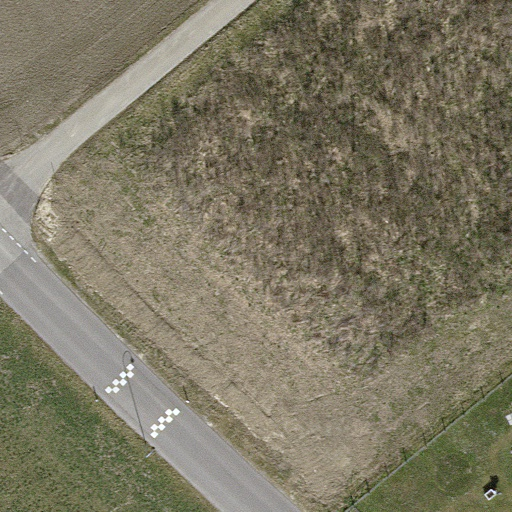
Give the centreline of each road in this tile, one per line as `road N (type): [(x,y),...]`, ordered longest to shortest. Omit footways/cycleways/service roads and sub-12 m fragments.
road 1 (tertiary): [(0,255),(265,511)]
road 2 (track): [(0,193),(236,0)]
